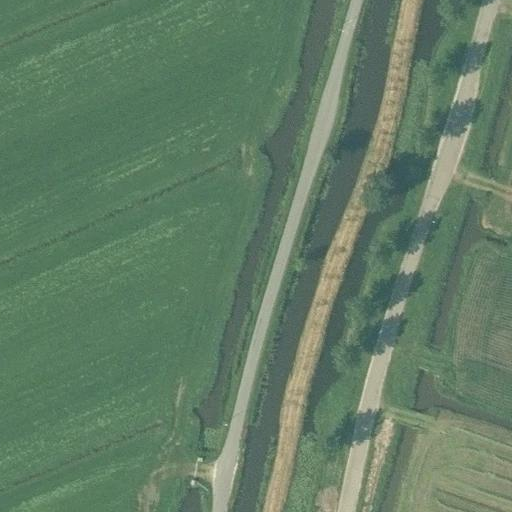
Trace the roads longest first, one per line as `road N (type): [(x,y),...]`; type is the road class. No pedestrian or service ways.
road 1 (unclassified): [(345,511),(380,361),(494,0)]
road 2 (unclassified): [(216,511),(349,0)]
